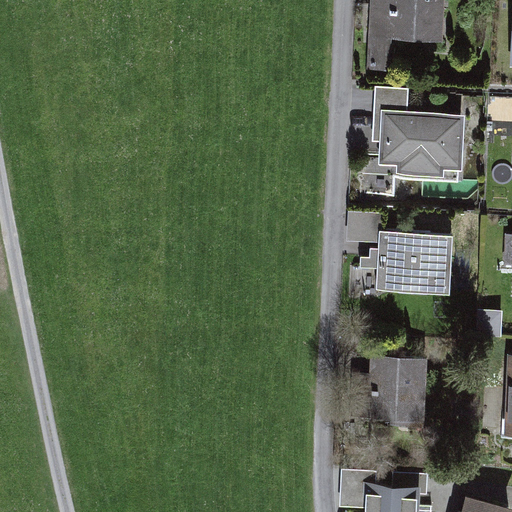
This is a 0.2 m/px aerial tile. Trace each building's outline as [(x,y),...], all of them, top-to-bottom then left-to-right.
[(445,0),(369,0),(371,63),(395,63),(395,46),(447,45),(445,0)] [(409,87),(384,87),(380,178),(469,181),(471,118),(408,114),(409,87)] [(347,228),(377,230),(380,200),(349,198),(347,228)] [(379,250),(360,249),(357,296),(431,300),(435,235),(380,232),(379,250)] [(484,304),(483,325),(501,325),(502,305),(484,304)] [(511,355),(507,355),(503,449),(511,449),(511,355)] [(427,358),(369,356),(368,378),(349,377),(347,421),(425,424),(427,358)] [(417,511),(419,490),(365,487),(363,511),(417,511)] [(511,511),(511,507),(463,496),(459,511),(511,511)]
